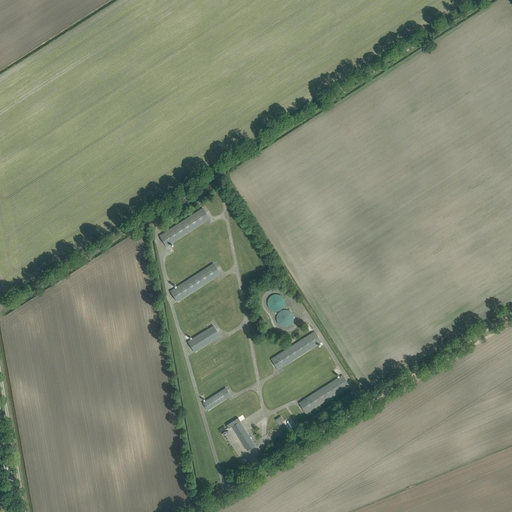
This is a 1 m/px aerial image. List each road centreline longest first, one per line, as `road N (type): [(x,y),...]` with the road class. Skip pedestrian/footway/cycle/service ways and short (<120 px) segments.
road 1 (track): [(0,309),(482,0)]
road 2 (unclassified): [(196,511),(372,401)]
road 3 (track): [(372,401),(511,313)]
road 4 (unclassified): [(25,511),(0,372)]
